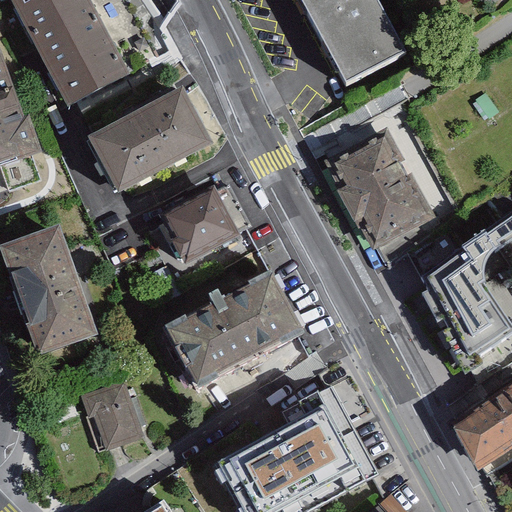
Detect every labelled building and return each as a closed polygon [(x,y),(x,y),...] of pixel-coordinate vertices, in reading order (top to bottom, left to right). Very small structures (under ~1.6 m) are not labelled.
[(96,0),(15,0),(42,48),(105,15),(96,0)] [(301,0),(349,89),(406,59),(374,0),(301,0)] [(137,74),(105,15),(42,48),(74,108),(137,74)] [(29,118),(4,48),(0,49),(0,170),(48,154),(34,116),(29,118)] [(222,145),(190,86),(95,138),(126,196),(222,145)] [(380,132),(329,159),(341,182),(335,185),(349,210),(355,206),(370,236),(421,210),(380,132)] [(247,233),(255,229),(232,188),(225,192),(222,186),(165,217),(193,269),(250,238),(247,233)] [(105,339),(66,228),(4,249),(43,361),(105,339)] [(308,338),(272,276),(251,287),(252,290),(226,304),(221,296),(212,301),(217,309),(188,324),(187,322),(166,333),(202,396),(230,380),(229,377),(284,347),(286,350),(308,338)] [(511,349),(511,296),(508,290),(461,321),(489,364),(511,349)] [(149,441),(129,383),(85,399),(93,422),(98,420),(110,455),(149,441)] [(511,436),(511,383),(454,420),(478,458),(511,436)] [(363,472),(286,511),(322,511),(384,478),(338,391),(288,416),(294,427),(329,408),(363,472)] [(286,511),(363,472),(329,408),(294,427),(215,468),(239,511),(286,511)] [(170,511),(163,501),(145,511),(170,511)]
